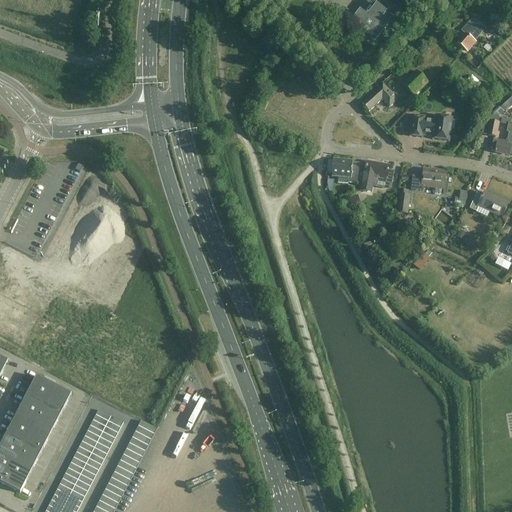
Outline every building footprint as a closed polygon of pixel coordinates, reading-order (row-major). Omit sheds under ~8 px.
[(371,40),(374,42),(376,40),(376,41),(388,25),(387,25),(387,21),(384,19),(381,20),(385,14),(389,17),(394,11),(380,1),(375,7),(369,2),(360,14),(359,14),(353,22),(352,25),(355,27),(357,25),(362,29),(362,28),(368,33),(368,34),(372,38),(371,40)] [(464,50),(467,52),(475,43),(472,41),(476,36),(478,37),(485,29),(476,22),(471,28),(469,27),(467,26),(462,33),(465,35),(457,45),(464,50)] [(404,105),(409,109),(417,100),(414,97),(427,83),(416,72),(402,86),(412,96),(404,105)] [(335,82),(331,87),(335,90),(339,86),(335,82)] [(382,86),(369,98),(361,104),(369,113),(382,101),(389,108),(396,101),(382,86)] [(511,97),(501,108),(506,112),(511,106),(511,97)] [(491,118),(488,136),(496,138),(500,119),(506,112),(501,108),(491,118)] [(424,122),(425,120),(425,118),(412,117),(409,137),(422,139),(423,136),(437,138),(437,141),(449,143),(451,130),(453,130),(454,122),(452,122),(452,120),(435,118),(434,124),(424,122)] [(506,134),(509,134),(506,146),(499,144),(499,142),(493,140),(491,152),(494,153),(494,154),(496,154),(496,153),(511,156),(511,124),(508,124),(506,134)] [(348,179),(348,184),(357,185),(359,164),(352,163),(333,161),(331,178),(348,179)] [(389,167),(366,163),(364,173),(365,173),(361,192),(367,193),(370,190),(372,182),(392,185),(394,172),(388,171),(389,167)] [(412,179),(410,191),(423,192),(421,192),(422,188),(434,189),(433,194),(435,196),(439,196),(441,195),(442,190),(445,190),(444,194),(443,194),(443,195),(447,195),(448,185),(450,185),(451,179),(445,179),(446,174),(423,171),(422,178),(413,177),(412,177),(412,179)] [(487,218),(490,213),(502,219),(508,204),(495,198),(495,199),(484,194),(482,197),(476,194),(469,210),(487,218)] [(397,214),(407,215),(409,198),(399,196),(397,214)] [(79,371),(145,401),(175,334),(117,308),(120,303),(99,294),(95,304),(69,292),(61,310),(55,308),(38,345),(43,348),(38,358),(55,366),(60,357),(81,366),(79,371)] [(71,396),(36,378),(0,447),(0,484),(20,494),(71,396)] [(96,417),(108,423),(111,418),(98,411),(96,417)] [(105,428),(108,423),(96,417),(93,422),(105,428)] [(123,424),(111,418),(108,423),(120,429),(123,424)] [(102,434),(105,428),(93,422),(90,427),(102,434)] [(138,428),(154,436),(157,430),(141,422),(138,428)] [(118,435),(120,429),(108,423),(105,428),(118,435)] [(100,439),(102,434),(90,427),(87,433),(100,439)] [(115,440),(118,435),(105,428),(102,434),(115,440)] [(151,442),(154,436),(138,428),(135,434),(151,442)] [(97,444),(100,439),(87,433),(85,438),(97,444)] [(112,445),(115,440),(102,434),(100,439),(112,445)] [(148,448),(151,442),(135,434),(132,439),(148,448)] [(94,450),(97,444),(85,438),(82,443),(94,450)] [(109,451),(112,445),(100,439),(97,444),(109,451)] [(129,445),(145,453),(148,448),(132,439),(129,445)] [(79,449),(91,455),(94,450),(82,443),(79,449)] [(94,450),(107,456),(109,451),(97,444),(94,450)] [(145,453),(129,445),(126,451),(142,459),(145,453)] [(89,460),(91,455),(79,449),(76,454),(89,460)] [(104,461),(107,456),(94,450),(91,455),(104,461)] [(139,465),(142,459),(126,451),(123,457),(139,465)] [(86,466),(89,460),(76,454),(73,459),(86,466)] [(101,467),(104,461),(91,455),(89,460),(101,467)] [(136,471),(139,465),(123,457),(120,462),(136,471)] [(83,471),(86,466),(73,459),(71,464),(83,471)] [(98,472),(101,467),(89,460),(86,466),(98,472)] [(117,468),(133,477),(136,471),(120,462),(117,468)] [(68,470),(80,476),(83,471),(71,464),(68,470)] [(96,477),(98,472),(86,466),(83,471),(96,477)] [(130,482),(133,477),(117,468),(114,474),(130,482)] [(78,482),(80,476),(68,470),(65,475),(78,482)] [(93,483),(96,477),(83,471),(80,476),(93,483)] [(127,488),(130,482),(114,474),(111,480),(127,488)] [(62,480),(75,487),(78,482),(65,475),(62,480)] [(90,488),(93,483),(80,476),(78,482),(90,488)] [(60,486),(72,492),(75,487),(62,480),(60,486)] [(108,486),(124,494),(127,488),(111,480),(108,486)] [(87,493),(90,488),(78,482),(75,487),(87,493)] [(69,498),(72,492),(60,486),(57,491),(69,498)] [(121,500),(124,494),(108,486),(105,491),(121,500)] [(84,499),(87,493),(75,487),(72,492),(84,499)] [(67,503),(69,498),(57,491),(54,496),(67,503)] [(102,497),(118,505),(121,500),(105,491),(102,497)] [(82,504),(84,499),(72,492),(69,498),(82,504)] [(64,508),(67,503),(54,496),(51,502),(64,508)] [(115,511),(118,505),(102,497),(99,503),(115,511)] [(79,509),(82,504),(69,498),(67,503),(79,509)] [(57,511),(61,511),(64,508),(51,502),(49,507),(57,511)] [(64,508),(71,511),(77,511),(79,509),(67,503),(64,508)] [(102,511),(114,511),(115,511),(99,503),(96,509),(102,511)]
